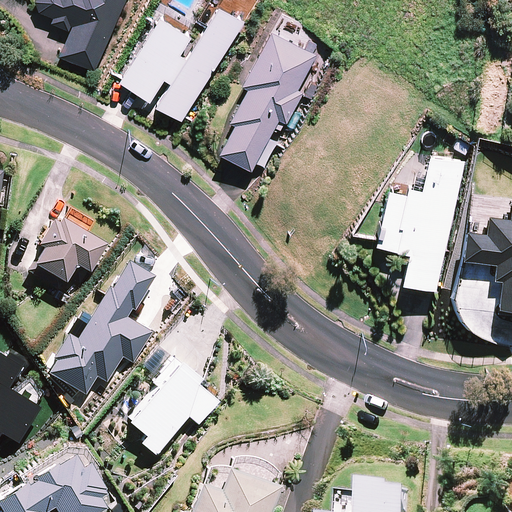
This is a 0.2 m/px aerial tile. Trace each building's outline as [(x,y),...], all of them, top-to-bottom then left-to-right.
[(122,0),(35,0),(34,5),(53,13),(51,19),(71,28),(59,54),(94,69),(122,0)] [(315,54),(272,30),(243,81),(249,84),(231,118),(236,120),(219,149),(251,167),(256,159),(264,164),(277,142),(266,136),(273,124),(281,129),(301,92),(295,89),(315,54)] [(465,161),(428,152),(420,186),(407,182),(405,190),(388,186),(375,240),(408,248),(401,278),(434,286),(465,161)] [(511,198),(510,218),(486,215),(484,231),(465,228),(461,264),(491,267),(489,285),(501,287),(497,316),(511,317),(511,198)] [(57,287),(65,272),(79,280),(93,257),(103,240),(54,212),(38,239),(43,242),(27,270),(57,287)] [(218,398),(156,344),(137,366),(155,382),(125,417),(143,433),(137,439),(153,453),(187,414),(197,423),(218,398)] [(81,467),(72,451),(0,492),(0,511),(42,511),(41,510),(53,503),(58,511),(92,511),(101,509),(101,485),(88,463),(81,467)] [(265,511),(277,483),(225,464),(217,486),(199,479),(188,509),(180,506),(177,511),(265,511)] [(407,511),(410,483),(366,479),(364,495),(340,493),(338,511),(407,511)]
